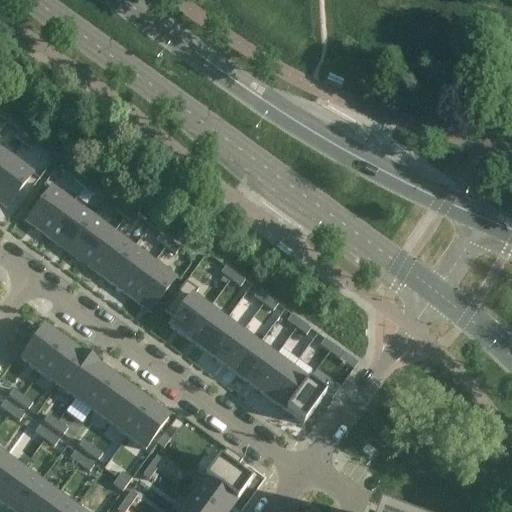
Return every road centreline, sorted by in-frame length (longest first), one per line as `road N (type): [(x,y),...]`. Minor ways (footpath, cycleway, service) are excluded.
road 1 (secondary): [(32,0),(436,294)]
road 2 (secondary): [(482,218),(310,130),(120,0)]
road 3 (residential): [(304,474),(0,254)]
road 4 (residential): [(380,371),(304,474)]
